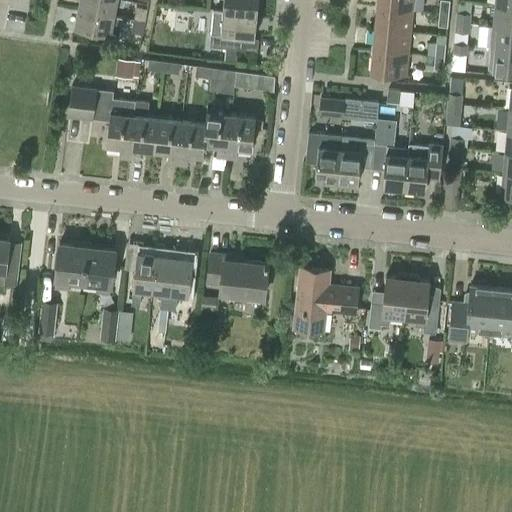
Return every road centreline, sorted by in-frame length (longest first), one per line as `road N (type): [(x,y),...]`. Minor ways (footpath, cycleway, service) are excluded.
road 1 (track): [(41,192),(0,496)]
road 2 (residential): [(281,218),(0,187)]
road 3 (residential): [(511,242),(281,218)]
road 4 (residential): [(281,218),(302,0)]
